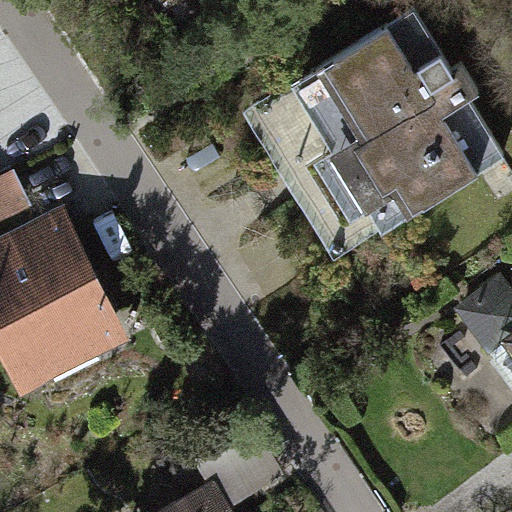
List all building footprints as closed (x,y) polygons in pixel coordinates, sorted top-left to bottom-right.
[(509,165),(412,14),(290,92),(387,243),(509,165)] [(23,163),(0,172),(0,215),(38,199),(23,163)] [(64,208),(0,243),(0,346),(24,390),(131,331),(64,208)] [(511,324),(478,347),(511,397),(511,324)] [(237,511),(222,484),(170,511),(237,511)]
